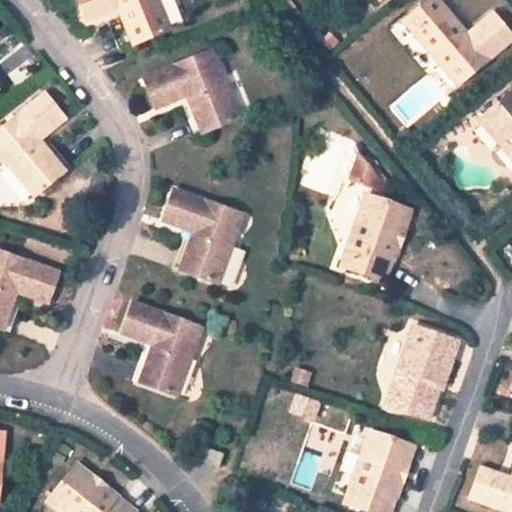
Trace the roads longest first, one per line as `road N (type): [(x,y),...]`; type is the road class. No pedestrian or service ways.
road 1 (residential): [(34,0),(128,161),(66,389)]
road 2 (residential): [(505,292),(430,511)]
road 3 (residential): [(195,511),(159,455),(66,389)]
